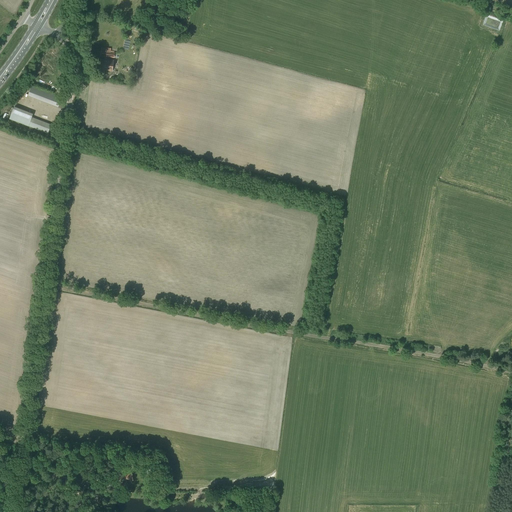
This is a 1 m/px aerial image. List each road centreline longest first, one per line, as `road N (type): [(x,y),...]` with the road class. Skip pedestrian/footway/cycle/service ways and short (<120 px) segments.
road 1 (unclassified): [(15,511),(73,70),(56,33)]
road 2 (track): [(499,370),(44,282)]
